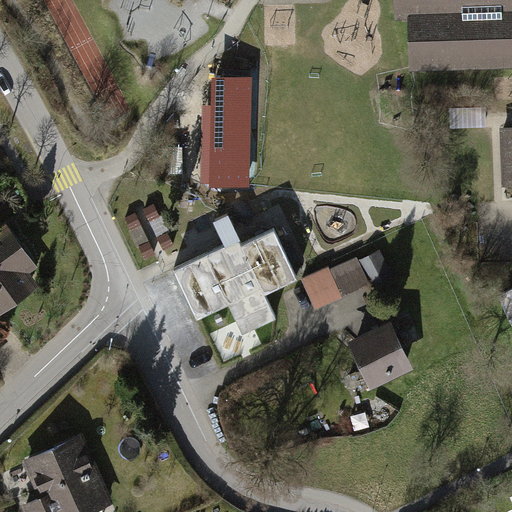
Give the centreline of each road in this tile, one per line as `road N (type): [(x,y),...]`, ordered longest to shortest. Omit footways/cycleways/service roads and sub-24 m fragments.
road 1 (residential): [(109,299),(129,320),(200,452),(233,487),(297,511)]
road 2 (residential): [(0,66),(99,248),(109,299)]
road 3 (residential): [(109,299),(0,410)]
